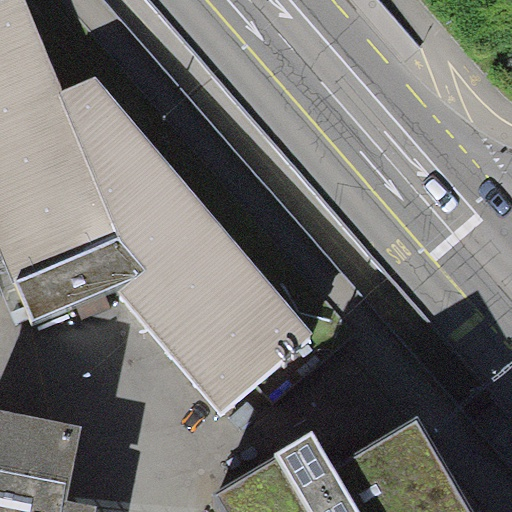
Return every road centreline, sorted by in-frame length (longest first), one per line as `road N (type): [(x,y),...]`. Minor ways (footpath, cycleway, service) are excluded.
road 1 (primary): [(273,0),(511,276)]
road 2 (residential): [(133,511),(103,444),(0,346)]
